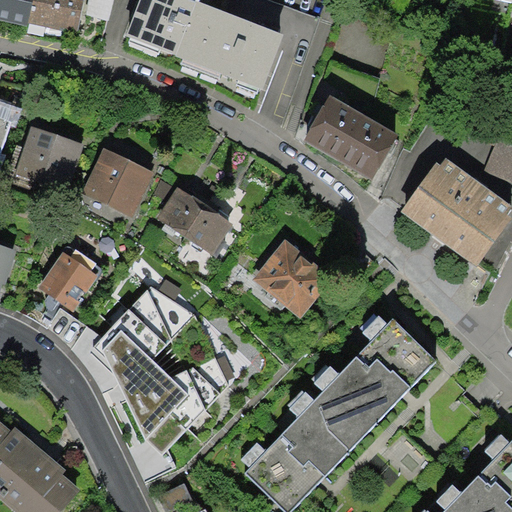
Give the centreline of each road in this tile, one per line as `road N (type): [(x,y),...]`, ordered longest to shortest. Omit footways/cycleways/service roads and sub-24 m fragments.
road 1 (residential): [(480,330),(367,215),(281,150),(109,64),(0,41)]
road 2 (residential): [(0,327),(64,370),(134,511)]
